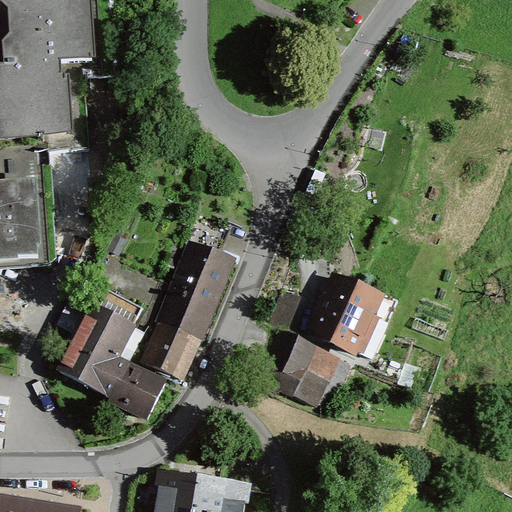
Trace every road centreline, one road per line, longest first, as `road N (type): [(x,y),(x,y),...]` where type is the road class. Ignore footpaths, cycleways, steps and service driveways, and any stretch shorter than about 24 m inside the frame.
road 1 (residential): [(273,144),(272,224),(191,407),(156,446),(127,460)]
road 2 (residential): [(396,0),(296,138),(273,144)]
road 3 (residential): [(273,144),(233,131),(194,93),(191,0)]
road 4 (residential): [(127,460),(0,467)]
